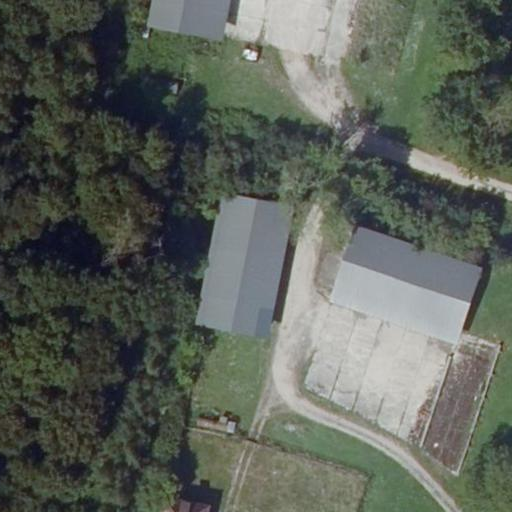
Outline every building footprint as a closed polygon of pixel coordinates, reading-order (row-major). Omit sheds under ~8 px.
[(212,0),(151,0),(147,25),(206,37),(212,0)] [(283,211),(219,196),(198,327),(257,337),(283,211)] [(357,253),(366,233),(341,225),(332,247),(357,253)] [(478,273),(366,233),(357,253),(332,247),(321,282),(458,329),(478,273)] [(213,511),(169,501),(166,511),(213,511)]
